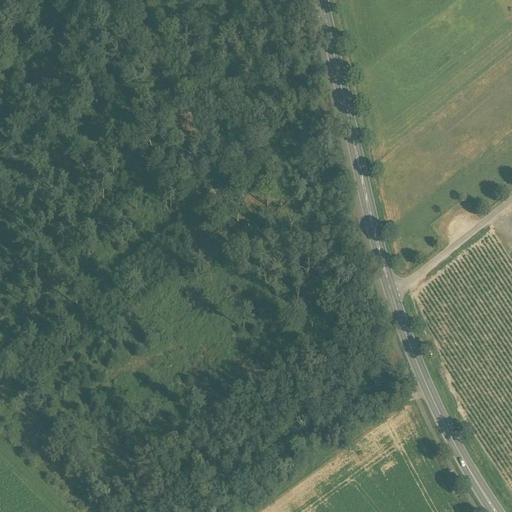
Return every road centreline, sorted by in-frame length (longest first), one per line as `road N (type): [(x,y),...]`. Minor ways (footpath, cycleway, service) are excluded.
road 1 (secondary): [(394,298),(317,0)]
road 2 (secondary): [(495,511),(449,437),(394,298)]
road 3 (residential): [(511,203),(394,298)]
